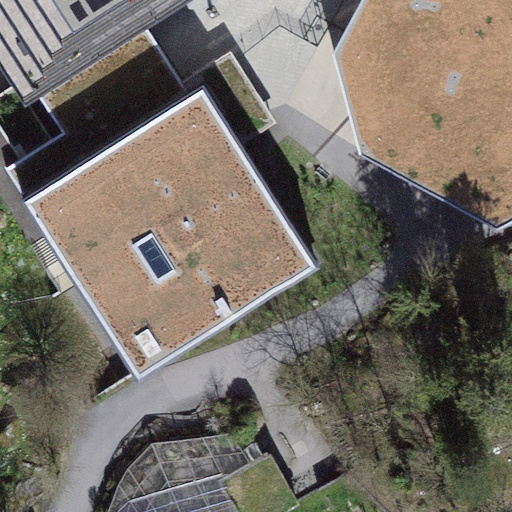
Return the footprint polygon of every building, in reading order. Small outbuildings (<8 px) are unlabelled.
[(116,46),(164,16),(188,0),(0,0),(0,63),(26,104),(30,101),(89,64),(116,46)] [(511,219),(511,0),(359,0),(332,51),(361,154),(498,226),(511,219)] [(157,109),(116,46),(89,64),(30,101),(52,136),(10,163),(28,191),(129,127),(157,109)] [(238,135),(202,80),(157,109),(129,127),(28,191),(19,197),(73,281),(136,380),(320,262),(238,135)] [(231,511),(207,430),(101,462),(115,511),(231,511)] [(224,482),(241,511),(279,511),(270,491),(288,482),(273,454),(224,482)]
